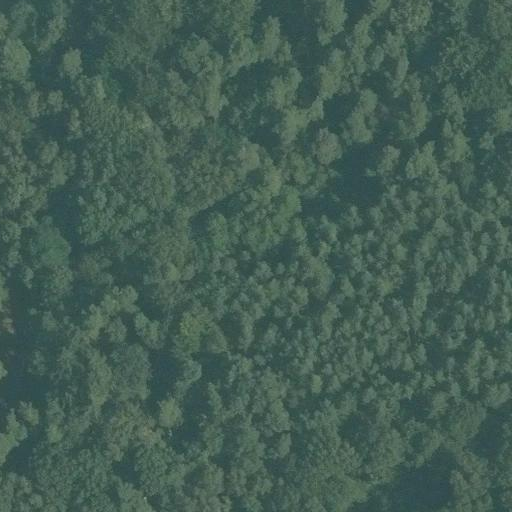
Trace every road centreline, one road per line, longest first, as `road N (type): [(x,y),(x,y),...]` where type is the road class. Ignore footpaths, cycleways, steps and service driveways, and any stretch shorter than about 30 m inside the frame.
road 1 (track): [(106,0),(136,142),(180,279),(215,511)]
road 2 (track): [(511,75),(162,0)]
